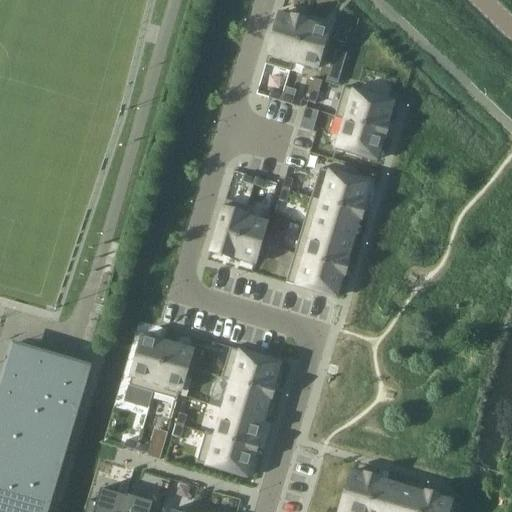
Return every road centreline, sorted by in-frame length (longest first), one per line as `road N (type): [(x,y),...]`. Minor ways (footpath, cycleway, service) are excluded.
road 1 (residential): [(264,0),(180,295),(313,335),(264,511)]
road 2 (residential): [(511,128),(374,0)]
